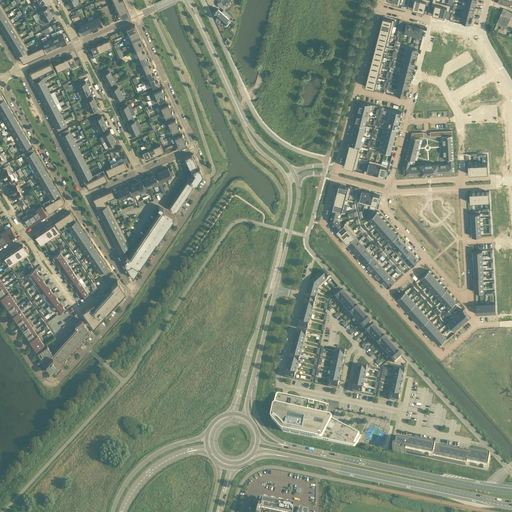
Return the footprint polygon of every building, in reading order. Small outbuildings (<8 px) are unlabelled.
[(34,0),(31,2),(35,10),(41,6),(40,4),(44,1),(43,0),(34,0)] [(410,0),(411,1),(414,2),(412,9),(418,10),(420,0),(410,0)] [(420,0),(418,10),(424,12),(426,5),(429,6),(430,0),(420,0)] [(432,0),(431,6),(434,7),(432,14),(438,15),(441,3),(436,1),(436,0),(432,0)] [(116,7),(119,12),(128,8),(125,3),(116,7)] [(441,3),(438,15),(444,17),(446,10),(449,11),(450,5),(441,3)] [(43,9),(41,6),(35,10),(37,12),(36,13),(36,14),(33,15),(35,20),(39,18),(42,16),(50,12),(47,7),(43,9)] [(130,14),(128,8),(119,12),(121,18),(130,14)] [(218,8),(213,13),(217,16),(216,18),(218,20),(223,24),(228,18),(230,20),(233,18),(223,9),(221,12),(218,8)] [(496,24),(500,26),(501,26),(499,29),(503,31),(504,28),(506,28),(511,13),(511,12),(503,8),(496,24)] [(42,16),(39,18),(41,22),(42,22),(44,25),(50,22),(48,19),(53,17),(50,12),(42,16)] [(0,17),(0,24),(10,18),(6,13),(0,17)] [(462,16),(461,22),(470,24),(471,18),(462,16)] [(99,17),(94,19),(97,27),(103,25),(99,17)] [(383,17),(381,23),(393,26),(394,20),(383,17)] [(13,24),(10,18),(0,24),(3,30),(13,24)] [(93,30),(97,27),(94,19),(93,18),(88,20),(93,30)] [(88,32),(93,30),(88,20),(83,22),(88,32)] [(83,21),(78,24),(79,26),(82,34),(88,32),(83,22),(83,21)] [(381,23),(380,28),(392,31),(393,26),(381,23)] [(406,23),(404,33),(409,34),(412,25),(406,23)] [(3,30),(6,35),(16,29),(13,24),(3,30)] [(125,29),(127,34),(137,29),(135,24),(125,29)] [(417,26),(415,35),(420,37),(423,27),(417,26)] [(380,28),(378,33),(390,36),(392,31),(380,28)] [(19,34),(16,29),(6,35),(9,40),(19,34)] [(139,34),(137,29),(127,34),(129,39),(130,38),(139,34)] [(62,32),(57,34),(61,44),(66,41),(62,32)] [(378,33),(377,38),(387,41),(389,42),(390,36),(378,33)] [(9,40),(12,45),(22,39),(19,34),(9,40)] [(56,46),(61,44),(57,34),(52,37),(52,38),(53,38),(56,46)] [(129,39),(125,41),(127,46),(130,44),(133,43),(139,40),(142,39),(139,34),(130,38),(129,39)] [(46,36),(41,39),(42,41),(46,51),(51,48),(48,40),(47,39),(46,36)] [(52,38),(48,40),(51,48),(56,46),(53,38),(52,38)] [(451,73),(446,76),(452,88),(488,67),(473,40),(463,38),(461,45),(468,47),(476,61),(452,75),(451,73)] [(25,44),(22,39),(12,45),(15,50),(25,44)] [(102,42),(106,49),(112,47),(108,40),(105,41),(102,42)] [(134,52),(135,51),(143,48),(143,47),(141,43),(140,43),(139,40),(133,43),(130,44),(134,52)] [(100,52),(106,49),(102,42),(99,44),(99,43),(96,45),(100,52)] [(15,50),(18,55),(26,50),(26,51),(28,49),(25,44),(15,50)] [(92,52),(89,53),(92,58),(95,57),(101,54),(100,52),(96,45),(93,46),(90,47),(92,52)] [(408,46),(407,52),(416,54),(417,48),(408,46)] [(28,53),(26,51),(26,50),(18,55),(23,63),(45,53),(43,48),(42,47),(28,53)] [(138,58),(139,58),(146,55),(144,50),(143,48),(135,51),(138,58)] [(69,57),(66,59),(69,65),(69,66),(70,68),(80,64),(77,59),(74,60),(72,55),(69,57)] [(139,58),(142,65),(143,65),(149,62),(150,62),(147,57),(147,58),(146,55),(139,58)] [(64,68),(69,66),(69,65),(66,59),(66,58),(63,59),(63,60),(60,61),(64,68)] [(372,59),(370,65),(382,68),(384,62),(382,62),(372,59)] [(57,71),(64,68),(60,61),(57,62),(57,63),(54,64),(57,71)] [(55,71),(50,62),(43,65),(48,75),(53,72),(55,71)] [(150,65),(149,62),(143,65),(142,65),(141,65),(145,73),(152,69),(153,69),(151,65),(150,65)] [(41,78),(42,77),(48,75),(43,65),(36,69),(41,78)] [(370,65),(369,70),(380,73),(381,73),(382,68),(370,65)] [(102,74),(104,79),(112,75),(108,67),(103,70),(104,73),(102,74)] [(41,78),(36,69),(28,72),(34,82),(41,78)] [(145,73),(141,74),(144,82),(148,80),(156,76),(156,77),(156,76),(154,72),(152,69),(145,73)] [(369,70),(368,75),(378,78),(380,73),(369,70)] [(115,74),(112,75),(104,79),(107,85),(110,83),(111,86),(116,83),(115,80),(118,79),(115,74)] [(368,75),(366,80),(377,83),(378,78),(368,75)] [(148,80),(144,82),(148,89),(151,87),(159,84),(157,79),(156,77),(156,76),(148,80)] [(34,82),(36,87),(45,83),(42,77),(41,78),(34,82)] [(78,91),(88,86),(86,81),(83,82),(82,80),(77,82),(78,84),(75,86),(78,91)] [(366,80),(365,86),(377,89),(378,83),(377,83),(366,80)] [(497,81),(461,102),(467,114),(473,110),(472,109),(497,94),(499,127),(507,126),(505,96),(497,81)] [(36,87),(39,93),(48,88),(45,83),(36,87)] [(116,83),(111,86),(113,88),(110,89),(113,95),(120,91),(116,83)] [(78,91),(77,92),(80,100),(82,99),(89,96),(88,93),(91,92),(88,86),(78,91)] [(39,93),(42,98),(51,93),(48,88),(39,93)] [(163,94),(162,92),(163,91),(161,88),(155,91),(154,88),(148,91),(149,94),(148,94),(151,99),(154,98),(163,94)] [(397,88),(396,94),(405,96),(406,91),(397,88)] [(125,98),(120,91),(113,95),(116,100),(118,99),(120,101),(125,98)] [(42,98),(44,103),(53,99),(51,93),(42,98)] [(151,99),(150,99),(153,104),(156,103),(160,101),(165,99),(166,98),(165,95),(164,96),(163,94),(154,98),(151,99)] [(85,107),(95,102),(93,97),(90,98),(89,96),(82,99),(83,102),(82,102),(85,107)] [(44,103),(47,108),(56,104),(53,99),(44,103)] [(119,107),(122,113),(132,108),(130,103),(127,104),(126,101),(121,104),(122,106),(119,107)] [(361,101),(359,107),(370,110),(371,110),(373,104),(361,101)] [(95,102),(85,107),(87,112),(85,113),(87,116),(91,114),(96,112),(95,109),(98,108),(95,102)] [(0,106),(0,113),(9,108),(6,103),(0,106)] [(161,113),(170,109),(169,107),(170,106),(168,103),(159,108),(161,113)] [(47,108),(50,114),(59,109),(56,104),(47,108)] [(359,107),(358,112),(369,115),(370,110),(359,107)] [(0,113),(0,114),(3,119),(12,113),(9,108),(0,113)] [(127,117),(128,120),(133,117),(132,115),(135,114),(132,108),(122,113),(124,118),(127,117)] [(50,114),(52,119),(61,114),(59,109),(50,114)] [(170,109),(161,113),(163,118),(173,114),(171,110),(171,111),(170,109)] [(389,109),(388,114),(400,118),(401,112),(389,109)] [(358,112),(356,117),(366,120),(368,121),(370,115),(369,115),(358,112)] [(3,119),(6,124),(15,118),(12,113),(3,119)] [(52,119),(55,124),(64,120),(61,114),(52,119)] [(94,126),(104,121),(101,115),(99,117),(97,114),(92,117),(94,119),(91,121),(94,126)] [(388,114),(386,120),(388,121),(389,120),(398,123),(400,118),(388,114)] [(127,123),(129,129),(140,124),(137,119),(134,120),(133,117),(128,120),(129,122),(127,123)] [(6,124),(9,129),(18,124),(15,118),(6,124)] [(177,124),(176,122),(177,122),(175,118),(165,123),(167,128),(177,124)] [(64,120),(55,124),(58,130),(67,125),(64,120)] [(388,121),(387,125),(397,128),(398,123),(389,120),(388,121)] [(99,130),(101,132),(106,130),(104,127),(107,126),(104,121),(94,126),(97,131),(99,130)] [(355,123),(354,128),(365,131),(366,125),(365,125),(355,123)] [(9,129),(12,134),(21,129),(18,124),(9,129)] [(140,124),(129,129),(131,134),(134,133),(135,136),(141,133),(139,131),(142,130),(140,124)] [(167,128),(170,133),(180,129),(178,126),(177,124),(167,128)] [(59,132),(62,137),(71,132),(68,127),(59,132)] [(354,128),(353,133),(362,136),(363,136),(365,131),(354,128)] [(12,134),(15,140),(24,134),(21,129),(12,134)] [(99,136),(102,142),(113,136),(110,131),(107,132),(106,130),(101,132),(102,135),(99,136)] [(73,138),(71,132),(62,137),(64,142),(73,138)] [(184,139),(183,137),(182,133),(172,138),(174,143),(184,139)] [(353,133),(351,138),(361,141),(363,141),(364,141),(365,137),(363,136),(362,136),(353,133)] [(15,140),(18,145),(27,139),(24,134),(15,140)] [(115,141),(113,136),(102,142),(105,147),(108,145),(109,148),(114,145),(113,143),(115,141)] [(73,138),(64,142),(67,148),(76,143),(73,138)] [(350,144),(361,147),(362,147),(363,141),(361,141),(351,138),(350,144)] [(27,139),(18,145),(21,150),(30,144),(27,139)] [(174,143),(177,149),(187,144),(185,141),(184,141),(184,139),(174,143)] [(79,148),(76,143),(67,148),(70,153),(79,148)] [(350,143),(348,149),(359,152),(361,147),(350,144),(350,143)] [(157,154),(157,155),(160,153),(163,151),(160,144),(154,147),(157,154)] [(26,157),(35,152),(32,147),(23,152),(26,157)] [(148,150),(148,149),(147,147),(138,151),(140,157),(143,155),(145,160),(148,159),(148,158),(151,157),(148,150)] [(154,147),(148,149),(148,150),(151,157),(154,156),(154,155),(157,154),(154,147)] [(79,148),(70,153),(72,158),(81,153),(79,148)] [(348,149),(347,155),(359,158),(360,152),(359,152),(348,149)] [(26,157),(29,162),(38,157),(35,152),(26,157)] [(405,157),(405,158),(406,158),(411,159),(415,160),(416,155),(407,152),(405,157)] [(84,159),(81,153),(72,158),(75,163),(84,159)] [(186,161),(195,157),(193,153),(184,157),(186,161)] [(347,155),(345,160),(357,163),(359,158),(347,155)] [(29,162),(32,167),(41,162),(38,157),(29,162)] [(113,159),(109,161),(110,163),(111,166),(115,173),(118,172),(121,171),(121,170),(117,163),(116,161),(114,157),(112,158),(113,159)] [(121,170),(124,169),(127,168),(125,163),(128,162),(125,157),(122,158),(123,161),(117,163),(121,170)] [(197,161),(195,157),(186,161),(188,165),(197,161)] [(84,159),(75,163),(78,169),(87,164),(84,159)] [(500,160),(498,160),(498,172),(510,172),(510,159),(509,159),(500,160)] [(345,160),(344,166),(356,169),(357,163),(345,160)] [(369,160),(366,172),(372,173),(375,161),(369,160)] [(381,163),(378,175),(384,177),(387,165),(388,161),(382,160),(381,163)] [(188,165),(190,170),(199,166),(197,161),(188,165)] [(375,161),(372,173),(378,175),(381,163),(375,161)] [(32,167),(35,173),(44,167),(41,162),(32,167)] [(89,169),(87,164),(78,169),(80,174),(89,169)] [(11,173),(7,165),(5,166),(2,168),(3,171),(0,172),(0,175),(2,179),(11,173)] [(115,173),(111,166),(105,169),(109,176),(112,174),(112,175),(115,173)] [(192,173),(203,174),(199,166),(190,170),(192,173)] [(35,173),(38,178),(47,173),(44,167),(35,173)] [(168,168),(162,170),(166,178),(174,175),(172,170),(169,171),(168,168)] [(92,174),(89,169),(80,174),(83,179),(90,176),(92,174)] [(103,169),(96,172),(101,183),(108,180),(103,169)] [(161,181),(166,178),(162,170),(157,173),(158,176),(156,177),(158,182),(161,181)] [(11,173),(2,179),(5,183),(9,181),(11,184),(14,182),(18,179),(13,172),(11,173)] [(92,174),(90,176),(95,186),(101,183),(96,172),(92,174)] [(38,178),(41,183),(50,178),(47,173),(38,178)] [(192,173),(189,176),(197,182),(203,174),(192,173)] [(155,174),(149,176),(153,184),(154,187),(159,185),(158,182),(156,177),(155,174)] [(90,176),(83,179),(88,189),(95,186),(90,176)] [(145,182),(142,183),(145,188),(147,187),(153,184),(149,176),(144,179),(145,182)] [(187,180),(195,186),(197,182),(189,176),(187,180)] [(41,183),(44,188),(53,183),(50,178),(41,183)] [(141,180),(136,182),(140,193),(141,195),(149,192),(147,187),(145,188),(142,183),(141,180)] [(192,190),(195,186),(187,180),(184,184),(192,190)] [(11,184),(12,187),(8,189),(11,194),(18,190),(19,190),(21,189),(18,184),(16,185),(14,182),(11,184)] [(131,188),(129,189),(131,194),(134,193),(135,195),(140,193),(136,182),(130,185),(131,188)] [(44,188),(47,193),(56,188),(53,183),(44,188)] [(181,188),(189,193),(192,190),(184,184),(181,188)] [(339,184),(337,190),(349,193),(350,187),(339,184)] [(126,196),(131,194),(129,189),(128,186),(122,188),(126,196)] [(47,193),(50,198),(54,196),(59,193),(56,188),(47,193)] [(126,196),(122,188),(117,191),(118,193),(115,195),(118,200),(126,196)] [(187,197),(189,193),(181,188),(179,192),(187,197)] [(19,190),(18,190),(11,194),(14,199),(18,196),(20,199),(23,197),(19,190)] [(106,205),(106,204),(104,201),(114,196),(112,190),(93,199),(98,209),(106,205)] [(337,190),(336,196),(345,199),(347,200),(349,193),(337,190)] [(361,190),(358,202),(364,204),(367,192),(361,190)] [(511,201),(511,190),(499,191),(500,203),(502,203),(511,203),(511,202),(511,201)] [(176,196),(184,201),(187,197),(179,192),(176,196)] [(367,192),(364,204),(370,205),(373,193),(367,192)] [(59,193),(54,196),(59,206),(64,202),(59,193)] [(373,193),(370,205),(376,207),(379,195),(373,193)] [(50,198),(48,199),(54,209),(59,206),(54,196),(50,198)] [(182,205),(184,201),(176,196),(174,200),(182,205)] [(336,196),(334,202),(344,205),(344,204),(345,199),(336,196)] [(49,212),(54,209),(48,199),(42,203),(49,212)] [(171,203),(179,209),(182,205),(174,200),(171,203)] [(334,202),(332,208),(333,208),(339,210),(342,211),(342,210),(346,211),(347,205),(344,205),(334,202)] [(98,209),(101,214),(111,209),(108,203),(106,204),(106,205),(98,209)] [(126,211),(127,210),(126,209),(132,206),(133,209),(137,207),(135,203),(124,208),(126,211)] [(171,203),(168,208),(176,213),(179,209),(171,203)] [(42,216),(46,213),(41,205),(36,208),(42,216)] [(34,206),(30,209),(32,211),(32,212),(37,219),(42,216),(36,208),(36,209),(34,206)] [(30,208),(25,211),(27,215),(33,223),(37,219),(32,212),(30,208)] [(174,216),(163,208),(158,215),(169,222),(172,219),(174,216),(173,216),(174,216)] [(333,209),(330,220),(337,218),(338,215),(339,210),(333,208),(333,209)] [(101,214),(103,219),(114,214),(111,209),(101,214)] [(70,211),(65,215),(70,224),(76,220),(70,211)] [(376,212),(369,218),(372,222),(380,216),(376,212)] [(103,219),(106,225),(116,219),(114,214),(103,219)] [(27,215),(23,218),(21,219),(24,223),(25,222),(28,226),(33,223),(27,215)] [(67,226),(70,224),(65,215),(59,218),(65,227),(68,226),(67,226)] [(158,215),(154,221),(165,229),(167,225),(168,225),(170,223),(169,222),(158,215)] [(380,216),(372,222),(376,226),(383,219),(380,216)] [(60,231),(65,227),(59,218),(54,222),(60,231)] [(337,218),(330,220),(338,229),(343,225),(342,224),(337,218)] [(106,225),(109,230),(119,225),(116,219),(106,225)] [(383,219),(376,226),(379,230),(387,223),(383,219)] [(67,226),(68,226),(71,231),(79,225),(76,220),(70,224),(67,226)] [(165,229),(154,221),(150,228),(160,235),(163,232),(165,229)] [(338,229),(337,230),(340,234),(350,226),(346,222),(343,225),(338,229)] [(9,223),(3,226),(6,229),(11,237),(15,234),(13,230),(14,230),(11,226),(9,223)] [(53,223),(49,227),(55,236),(60,233),(53,223)] [(387,223),(379,230),(383,234),(390,227),(387,223)] [(71,231),(69,233),(71,237),(74,235),(82,230),(79,225),(71,231)] [(109,230),(112,235),(122,230),(119,225),(109,230)] [(350,226),(340,234),(344,238),(353,230),(350,226)] [(55,236),(49,227),(44,230),(49,238),(51,240),(55,236)] [(390,227),(383,234),(386,237),(393,231),(390,227)] [(150,228),(145,234),(156,242),(158,238),(159,238),(161,236),(160,235),(150,228)] [(11,237),(6,229),(1,233),(6,240),(11,237)] [(44,230),(40,233),(45,241),(49,238),(44,230)] [(74,235),(77,240),(86,235),(82,230),(74,235)] [(112,235),(114,241),(124,235),(122,230),(112,235)] [(353,230),(344,238),(348,242),(355,236),(357,234),(353,230)] [(393,231),(386,237),(389,241),(397,235),(393,231)] [(45,241),(40,233),(35,236),(40,244),(45,241)] [(156,242),(145,234),(141,241),(152,248),(156,242)] [(389,241),(387,243),(391,247),(392,246),(401,239),(397,234),(397,235),(389,241)] [(77,240),(81,245),(89,240),(86,235),(77,240)] [(114,241),(117,246),(127,241),(124,235),(114,241)] [(355,236),(348,242),(351,246),(359,240),(355,236)] [(359,240),(351,246),(355,250),(362,244),(363,244),(364,242),(360,238),(359,240)] [(401,239),(392,246),(395,250),(396,250),(404,243),(401,239)] [(81,245),(84,250),(92,245),(89,240),(81,245)] [(127,241),(117,246),(120,251),(130,246),(127,241)] [(141,241),(136,247),(147,255),(152,248),(141,241)] [(395,250),(395,251),(398,255),(408,247),(404,243),(396,250),(395,250)] [(28,252),(29,251),(26,247),(25,248),(22,244),(18,248),(23,256),(28,252)] [(362,244),(355,250),(359,254),(366,248),(363,244),(362,244)] [(84,250),(87,255),(96,250),(92,245),(84,250)] [(366,248),(359,254),(362,258),(370,252),(371,250),(368,246),(366,248)] [(147,255),(136,247),(132,254),(143,261),(148,255),(147,255)] [(408,247),(398,255),(402,259),(411,251),(412,251),(408,247)] [(18,248),(13,251),(18,259),(23,256),(18,248)] [(87,255),(91,260),(99,254),(96,250),(87,255)] [(13,251),(9,254),(14,262),(14,261),(18,259),(13,251)] [(411,251),(402,259),(406,263),(415,255),(411,251)] [(63,256),(60,252),(53,257),(54,259),(52,261),(54,263),(63,256)] [(370,252),(362,258),(366,262),(373,256),(370,252)] [(14,262),(9,254),(4,257),(11,267),(15,263),(14,261),(14,262)] [(91,260),(94,265),(102,259),(99,254),(91,260)] [(124,260),(124,261),(132,278),(139,268),(128,260),(130,257),(126,254),(122,256),(124,260)] [(130,257),(128,260),(139,268),(143,261),(132,254),(130,257)] [(65,255),(63,256),(54,263),(55,265),(57,263),(59,266),(66,261),(68,259),(65,255)] [(366,262),(365,262),(369,267),(378,259),(374,255),(373,256),(366,262)] [(406,263),(403,265),(407,269),(409,267),(410,267),(419,259),(415,255),(406,263)] [(378,259),(369,267),(373,271),(380,264),(381,264),(382,262),(379,258),(378,259)] [(94,265),(97,270),(106,264),(102,259),(94,265)] [(66,261),(59,266),(60,268),(58,269),(60,272),(69,265),(66,261)] [(109,269),(106,264),(97,270),(101,275),(109,269)] [(380,264),(373,271),(376,275),(384,268),(381,264),(380,264)] [(65,275),(72,270),(69,265),(60,272),(61,274),(63,272),(65,275)] [(31,278),(31,279),(38,273),(36,271),(38,269),(37,267),(26,276),(29,280),(31,278)] [(384,268),(376,275),(380,279),(388,272),(384,268)] [(75,274),(72,270),(65,275),(66,277),(64,278),(66,281),(75,274)] [(428,270),(421,277),(425,281),(432,274),(428,270)] [(324,271),(320,275),(326,282),(330,278),(324,271)] [(388,272),(380,279),(384,283),(391,276),(388,272)] [(31,279),(34,283),(43,276),(42,274),(40,275),(38,273),(31,279)] [(75,274),(66,281),(67,283),(70,281),(71,284),(78,279),(80,277),(77,273),(75,274)] [(432,274),(425,281),(428,285),(435,278),(432,274)] [(320,275),(316,279),(322,285),(326,282),(320,275)] [(391,276),(384,283),(387,287),(396,280),(392,275),(391,276)] [(45,278),(43,276),(34,283),(32,284),(35,289),(37,287),(44,282),(43,280),(45,278)] [(435,278),(428,285),(431,288),(439,282),(435,278)] [(78,279),(71,284),(73,286),(70,287),(72,290),(81,283),(78,279)] [(110,287),(112,289),(93,311),(89,307),(88,307),(82,311),(93,327),(101,318),(100,317),(103,313),(104,314),(103,315),(104,315),(125,291),(117,279),(110,287)] [(316,279),(310,284),(319,289),(322,285),(316,279)] [(37,287),(41,291),(50,284),(48,282),(46,284),(44,282),(37,287)] [(439,282),(431,288),(435,292),(442,286),(439,282)] [(77,293),(85,288),(81,283),(72,290),(73,292),(76,290),(77,293)] [(50,284),(41,291),(44,296),(51,290),(49,288),(52,287),(50,284)] [(310,284),(308,291),(317,293),(319,289),(310,284)] [(85,288),(77,293),(79,295),(76,296),(78,299),(90,291),(87,286),(85,288)] [(442,286),(435,292),(438,296),(446,289),(445,289),(442,286)] [(0,290),(0,296),(8,291),(6,287),(0,290)] [(93,296),(99,292),(97,288),(90,292),(93,296)] [(446,289),(438,296),(442,300),(449,293),(446,289),(445,289),(446,289)] [(44,296),(47,300),(57,293),(55,291),(53,292),(51,290),(44,296)] [(8,291),(0,296),(4,301),(12,296),(11,296),(8,291)] [(341,291),(334,297),(338,301),(345,295),(341,291)] [(405,291),(397,298),(401,302),(408,295),(405,291)] [(58,295),(57,293),(47,300),(45,302),(49,306),(58,299),(56,297),(58,295)] [(449,293),(442,300),(445,304),(453,297),(449,293)] [(4,301),(7,306),(15,301),(17,300),(13,294),(11,296),(12,296),(4,301)] [(345,295),(338,301),(342,305),(349,299),(345,295)] [(408,295),(401,302),(404,306),(412,299),(408,295)] [(453,297),(445,304),(448,308),(456,301),(453,297)] [(52,310),(54,309),(63,302),(61,299),(59,301),(58,299),(49,306),(52,310)] [(349,299),(342,305),(345,309),(352,303),(349,299)] [(412,299),(404,306),(408,309),(415,303),(412,299)] [(15,301),(7,306),(10,310),(18,305),(15,301)] [(65,304),(63,302),(54,309),(57,313),(64,308),(63,305),(65,304)] [(352,303),(345,309),(349,313),(356,307),(352,303)] [(408,309),(407,309),(411,313),(419,307),(415,303),(408,309)] [(10,310),(12,314),(20,309),(18,305),(10,310)] [(356,307),(349,313),(353,317),(359,311),(356,307)] [(419,307),(411,313),(414,317),(422,310),(419,307)] [(12,314),(16,319),(24,314),(20,309),(12,314)] [(463,309),(459,312),(465,320),(469,316),(463,309)] [(422,310),(414,317),(418,321),(425,314),(422,310)] [(359,311),(353,317),(356,321),(363,315),(359,311)] [(459,312),(455,316),(462,323),(465,320),(459,312)] [(16,319),(18,323),(26,318),(24,314),(16,319)] [(425,314),(418,321),(421,325),(422,325),(421,325),(429,318),(425,314)] [(363,315),(356,321),(360,325),(367,319),(363,315)] [(26,318),(18,323),(21,327),(31,320),(28,316),(26,318)] [(455,316),(451,319),(458,327),(462,323),(455,316)] [(429,318),(421,325),(422,325),(425,328),(432,322),(429,318)] [(47,345),(37,351),(52,374),(90,331),(82,320),(81,319),(74,325),(77,328),(50,357),(48,355),(52,353),(47,345)] [(367,319),(360,325),(364,329),(370,323),(367,319)] [(451,319),(447,323),(454,330),(458,327),(451,319)] [(21,327),(24,331),(34,324),(31,320),(21,327)] [(300,322),(299,328),(307,330),(310,331),(312,326),(309,325),(300,322)] [(432,322),(425,328),(428,332),(435,326),(432,322)] [(24,331),(26,335),(34,330),(36,329),(34,324),(24,331)] [(372,324),(365,331),(369,335),(376,329),(372,324)] [(435,326),(428,332),(432,336),(439,330),(435,326)] [(376,329),(369,335),(373,339),(379,333),(376,329)] [(34,330),(26,335),(29,339),(37,334),(34,330)] [(439,330),(432,336),(435,340),(442,333),(439,330)] [(29,339),(32,344),(40,339),(41,339),(43,338),(39,332),(37,334),(29,339)] [(379,333),(373,339),(376,343),(383,337),(379,333)] [(442,333),(435,340),(438,344),(446,337),(442,333)] [(383,337),(376,343),(380,347),(387,341),(383,337)] [(40,339),(32,344),(36,349),(44,344),(41,339),(40,339)] [(387,341),(380,347),(383,351),(390,345),(387,341)] [(390,345),(383,351),(387,355),(394,349),(390,345)] [(394,349),(387,355),(391,359),(397,353),(394,349)] [(397,353),(391,359),(394,363),(401,357),(397,353)] [(271,417),(271,418),(271,419),(272,419),(272,420),(282,431),(283,432),(353,447),(354,447),(355,447),(355,446),(356,446),(356,445),(361,435),(359,434),(356,432),(353,431),(332,420),(328,418),(317,412),(307,410),(308,403),(313,404),(314,401),(279,394),(278,394),(277,394),(276,395),(276,396),(271,417)] [(397,441),(394,452),(406,454),(432,460),(433,459),(468,466),(469,466),(470,466),(486,469),(487,469),(487,468),(488,467),(490,456),(486,455),(485,457),(483,457),(483,454),(479,453),(479,456),(476,455),(477,453),(472,452),(472,454),(469,454),(470,452),(469,451),(468,454),(408,441),(407,444),(404,443),(397,441)] [(306,511),(301,510),(300,510),(283,506),(265,503),(261,502),(260,508),(257,507),(255,511),(306,511)]
